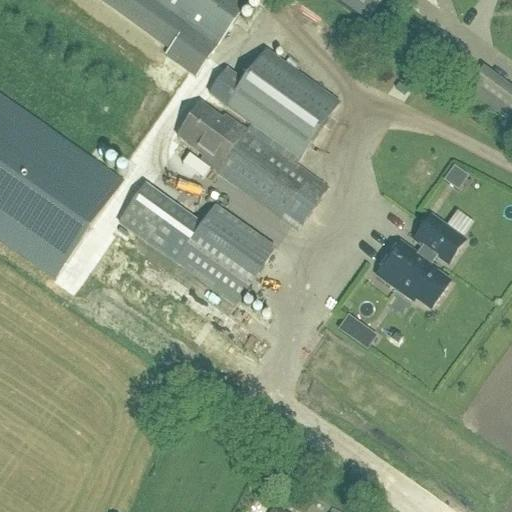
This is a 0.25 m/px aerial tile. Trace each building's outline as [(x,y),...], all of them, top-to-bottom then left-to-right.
[(165,58),(195,80),(251,2),(247,0),(99,0),(171,51),(165,58)] [(386,0),(329,0),(368,27),(386,0)] [(317,18),(307,32),(326,45),(336,30),(317,18)] [(298,235),(328,193),(295,169),(339,108),(266,55),(226,110),(251,128),(247,135),(226,119),(222,123),(201,108),(178,141),(204,160),(201,164),(266,211),(265,211),(298,235)] [(511,127),(511,125),(511,92),(483,71),(466,94),(511,127)] [(0,241),(56,281),(121,187),(0,102),(0,241)] [(343,147),(353,133),(341,125),(332,140),(343,147)] [(277,254),(217,211),(203,230),(147,189),(121,226),(237,309),(277,254)] [(423,251),(417,259),(400,246),(377,279),(413,305),(416,302),(431,313),(449,287),(436,278),(438,275),(431,269),(437,261),(448,269),(465,244),(430,220),(414,243),(423,251)] [(288,511),(309,511),(317,497),(296,485),(283,509),(288,511)]
